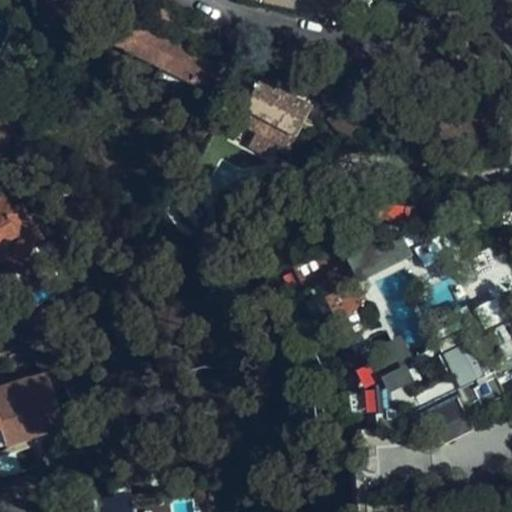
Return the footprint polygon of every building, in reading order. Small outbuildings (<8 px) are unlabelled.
[(0,0),(0,8),(17,19),(29,0),(0,0)] [(178,11),(157,0),(141,0),(137,9),(170,26),(178,11)] [(205,87),(217,65),(129,21),(124,32),(120,31),(110,33),(107,40),(163,68),(159,76),(184,88),(187,81),(204,89),(205,87)] [(217,65),(205,87),(211,90),(223,68),(217,65)] [(249,70),(240,65),(231,82),(240,87),(242,83),(249,70)] [(242,83),(253,88),(258,78),(260,75),(249,70),(242,83)] [(276,140),(291,148),(303,125),(306,118),(312,106),(291,95),(277,88),(258,78),(253,88),(251,92),(236,119),(260,132),(276,140)] [(277,88),(291,95),(295,89),(280,81),(277,88)] [(251,92),(253,88),(242,83),(240,87),(251,92)] [(354,96),(331,116),(351,139),(375,119),(354,96)] [(315,122),(306,118),(303,125),(311,129),(315,122)] [(268,154),(276,140),(260,132),(253,147),(268,154)] [(293,182),(285,171),(264,187),(271,196),(280,189),(281,191),(293,182)] [(33,244),(43,238),(23,205),(14,210),(3,192),(0,193),(0,254),(4,260),(18,253),(25,256),(31,254),(34,248),(33,244)] [(197,229),(200,234),(208,229),(205,224),(197,229)] [(456,246),(433,258),(429,252),(425,254),(417,239),(405,246),(410,256),(397,263),(400,269),(413,263),(415,267),(428,260),(436,274),(463,260),(456,246)] [(347,303),(357,321),(323,338),(335,361),(352,353),(356,361),(381,348),(359,304),(375,296),(362,272),(345,281),(342,275),(324,284),(336,309),(347,303)] [(511,321),(492,332),(505,355),(487,364),(470,330),(468,326),(467,327),(444,338),(466,376),(472,389),(427,411),(421,398),(394,347),(378,356),(378,368),(344,373),(345,383),(331,384),(331,394),(315,396),(317,418),(376,411),(377,428),(362,430),(363,447),(367,447),(368,457),(362,458),(366,511),(397,511),(395,483),(398,482),(397,460),(385,461),(382,434),(435,427),(445,446),(474,430),(467,415),(471,413),(467,406),(478,401),(482,407),(509,393),(504,383),(511,379),(511,321)] [(0,429),(9,427),(14,443),(48,432),(47,427),(64,421),(49,371),(0,386),(0,429)] [(427,411),(472,389),(466,376),(421,398),(427,411)] [(0,485),(18,483),(16,472),(3,475),(0,465),(0,485)] [(137,493),(97,498),(98,511),(174,511),(173,502),(193,500),(192,488),(137,495),(137,493)]
